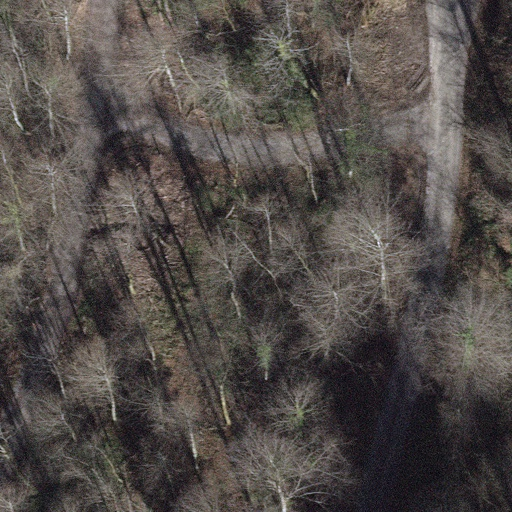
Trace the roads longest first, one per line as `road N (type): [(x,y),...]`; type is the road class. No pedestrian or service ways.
road 1 (unclassified): [(442,0),(450,120),(426,295),(373,511)]
road 2 (track): [(90,123),(235,149),(450,120)]
road 3 (track): [(90,123),(70,268),(0,474)]
road 4 (track): [(102,0),(90,123)]
